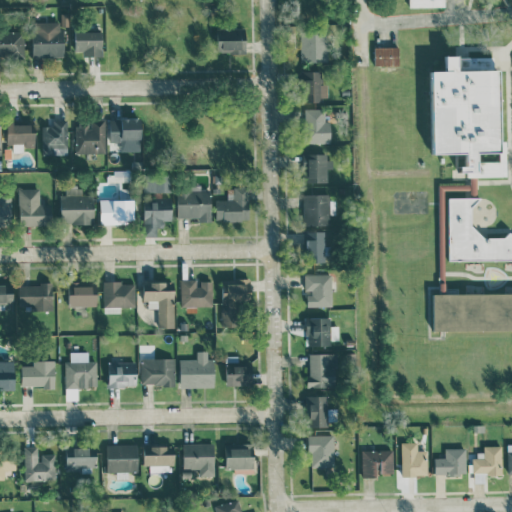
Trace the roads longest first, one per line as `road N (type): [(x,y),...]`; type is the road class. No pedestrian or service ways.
road 1 (residential): [(264,0),(279,511)]
road 2 (residential): [(0,418),(274,414)]
road 3 (residential): [(0,254),(271,249)]
road 4 (residential): [(0,89),(267,85)]
road 5 (residential): [(278,507),(511,502)]
